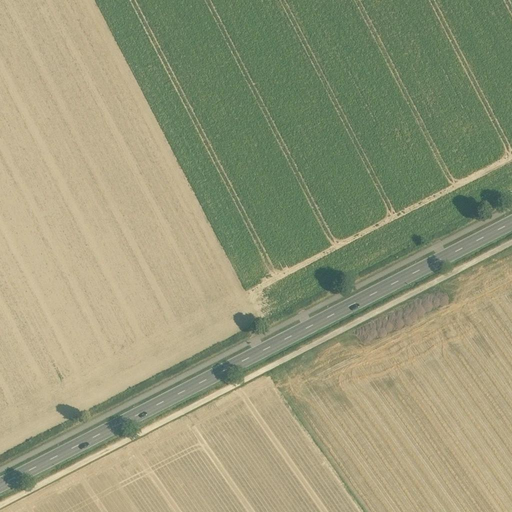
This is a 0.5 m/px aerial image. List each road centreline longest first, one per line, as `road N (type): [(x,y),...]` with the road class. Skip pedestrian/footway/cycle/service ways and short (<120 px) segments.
road 1 (track): [(511,243),(0,507)]
road 2 (secondary): [(511,223),(0,486)]
